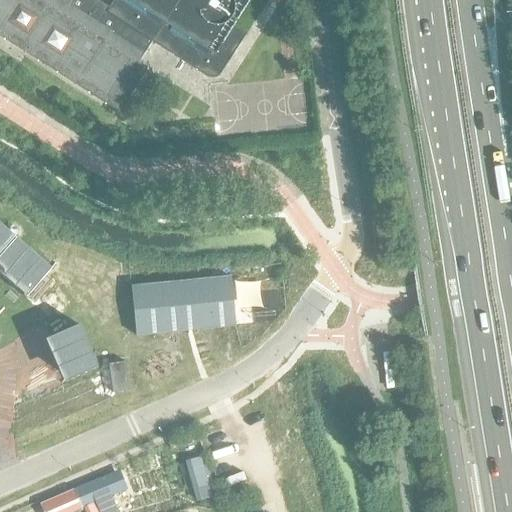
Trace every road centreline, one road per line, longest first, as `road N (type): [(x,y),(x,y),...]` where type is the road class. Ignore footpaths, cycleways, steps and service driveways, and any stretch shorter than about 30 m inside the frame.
road 1 (primary): [(428,0),(506,511)]
road 2 (residential): [(0,483),(224,383)]
road 3 (primary): [(491,158),(469,0)]
road 4 (primary): [(491,158),(503,0)]
road 5 (track): [(213,388),(272,511)]
road 6 (primary): [(511,285),(491,158)]
